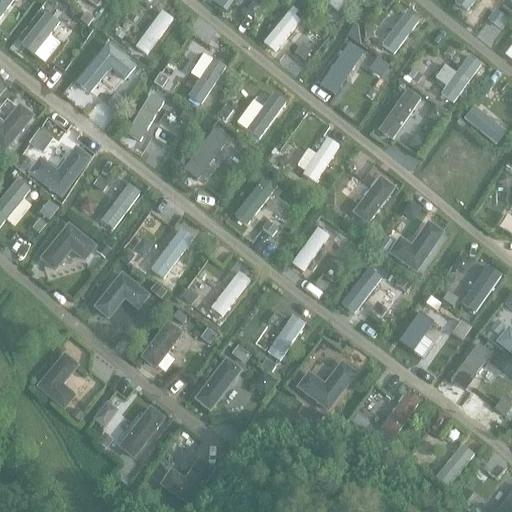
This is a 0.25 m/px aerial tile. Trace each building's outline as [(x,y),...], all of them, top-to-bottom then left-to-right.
[(226,10),(233,0),(212,0),(226,10)] [(332,0),(330,4),(340,11),(347,0),(332,0)] [(456,0),(455,1),(468,12),(477,0),(456,0)] [(302,1),(299,10),(307,13),(310,3),(302,1)] [(286,47),(304,15),(292,8),(274,40),(286,47)] [(136,47),(148,56),(176,19),(163,10),(136,47)] [(381,37),(374,47),(391,59),(420,17),(411,10),(388,42),(381,37)] [(34,52),(60,22),(48,12),(22,42),(34,52)] [(495,14),(489,21),(498,29),(504,21),(495,14)] [(86,15),(80,22),(87,28),(93,21),(86,15)] [(373,30),(365,31),(366,41),(374,40),(373,30)] [(52,32),(43,46),(53,53),(63,39),(52,32)] [(206,52),(192,73),(200,78),(189,96),(203,105),(228,67),(206,52)] [(442,93),(456,103),(484,63),(470,53),(442,93)] [(99,54),(78,88),(90,96),(112,62),(99,54)] [(364,66),(343,54),(324,88),(334,94),(341,83),(351,88),(364,66)] [(412,72),(407,79),(417,86),(422,79),(412,72)] [(160,76),(154,86),(162,91),(168,82),(160,76)] [(486,84),(479,92),(486,97),(492,89),(486,84)] [(276,86),(247,122),(259,132),(288,96),(276,86)] [(408,88),(379,131),(394,141),(423,98),(408,88)] [(152,93),(127,134),(142,142),(166,101),(152,93)] [(20,102),(5,122),(0,118),(0,146),(8,152),(37,115),(20,102)] [(494,143),(504,131),(479,109),(469,120),(494,143)] [(186,111),(180,121),(188,126),(194,117),(186,111)] [(327,136),(303,174),(317,183),(341,145),(327,136)] [(200,178),(221,143),(209,137),(189,171),(200,178)] [(416,138),(408,148),(416,154),(424,144),(416,138)] [(443,181),(463,146),(452,140),(431,174),(443,181)] [(67,191),(86,151),(71,144),(53,184),(67,191)] [(248,149),(241,158),(248,163),(254,153),(248,149)] [(23,159),(17,168),(25,174),(31,165),(23,159)] [(284,159),(277,164),(281,171),(288,166),(284,159)] [(235,215),(248,225),(280,186),(267,175),(235,215)] [(380,177),(354,214),(370,225),(396,188),(380,177)] [(99,178),(93,187),(102,194),(109,185),(99,178)] [(33,206),(24,198),(32,189),(20,179),(0,201),(0,228),(7,220),(15,226),(33,206)] [(104,222),(118,230),(141,191),(126,183),(104,222)] [(334,197),(325,197),(326,208),(334,207),(334,197)] [(414,221),(422,208),(411,202),(403,214),(414,221)] [(40,221),(32,230),(39,235),(46,227),(40,221)] [(73,251),(87,262),(100,247),(70,223),(40,259),(56,272),(73,251)] [(267,225),(262,231),(271,238),(276,232),(267,225)] [(293,263),(306,272),(331,235),(318,227),(293,263)] [(182,228),(152,269),(166,279),(196,238),(182,228)] [(4,250),(17,261),(33,242),(20,231),(4,250)] [(387,240),(380,249),(388,254),(394,245),(387,240)] [(351,244),(345,253),(352,258),(359,249),(351,244)] [(104,246),(97,254),(104,260),(111,252),(104,246)] [(126,252),(119,261),(128,267),(134,259),(126,252)] [(489,264),(462,303),(476,313),(504,274),(489,264)] [(355,314),(384,278),(371,267),(341,303),(355,314)] [(211,309),(224,319),(252,280),(240,271),(211,309)] [(400,280),(395,288),(406,296),(412,288),(400,280)] [(157,287),(151,294),(161,303),(167,296),(157,287)] [(187,292),(182,299),(192,307),(197,301),(187,292)] [(448,295),(443,302),(453,310),(458,302),(448,295)] [(414,353),(439,320),(427,311),(402,344),(414,353)] [(295,314),(268,351),(281,361),(308,324),(295,314)] [(170,321),(141,356),(157,369),(185,333),(170,321)] [(496,323),(490,331),(498,337),(504,329),(496,323)] [(511,326),(510,325),(496,342),(511,354),(511,326)] [(208,332),(201,341),(210,347),(217,338),(208,332)] [(478,342),(452,380),(467,390),(493,353),(478,342)] [(238,349),(231,359),(244,369),(251,360),(238,349)] [(37,387),(66,410),(79,395),(66,385),(82,365),(65,352),(37,387)] [(212,412),(244,370),(227,357),(195,399),(212,412)] [(333,412),(358,371),(341,360),(328,383),(308,371),(297,390),(333,412)] [(265,362),(260,369),(270,376),(275,369),(265,362)] [(408,391),(380,431),(395,441),(422,401),(408,391)] [(108,400),(95,419),(109,430),(123,411),(108,400)] [(511,408),(502,402),(496,411),(505,418),(511,408)] [(135,460),(168,419),(152,406),(119,447),(135,460)] [(308,412),(305,416),(318,424),(321,420),(323,417),(310,409),(308,412)] [(73,418),(71,420),(78,426),(80,424),(84,420),(77,413),(73,418)] [(100,442),(98,445),(106,451),(108,450),(113,443),(104,437),(100,442)] [(437,476),(450,487),(477,454),(464,443),(437,476)] [(188,477),(171,468),(161,487),(195,506),(216,466),(199,457),(188,477)] [(511,483),(511,492),(496,511),(511,511),(511,474),(507,480),(511,483)] [(466,490),(458,500),(466,507),(474,496),(466,490)]
